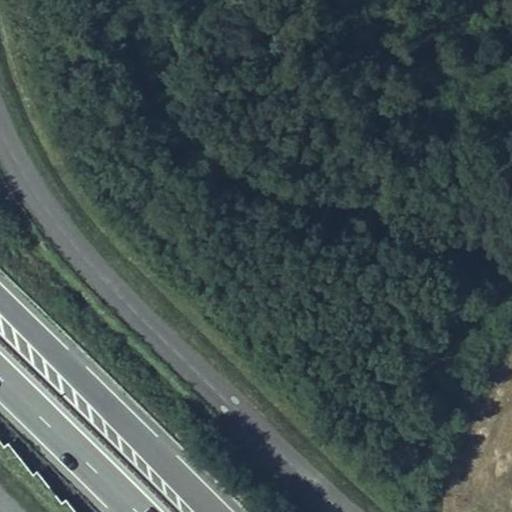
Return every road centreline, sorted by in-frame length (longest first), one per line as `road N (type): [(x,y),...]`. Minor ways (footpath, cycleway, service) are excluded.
road 1 (tertiary): [(375,511),(309,463),(130,296),(71,233),(0,114)]
road 2 (trunk): [(214,511),(0,293)]
road 3 (trunk): [(0,379),(134,511)]
